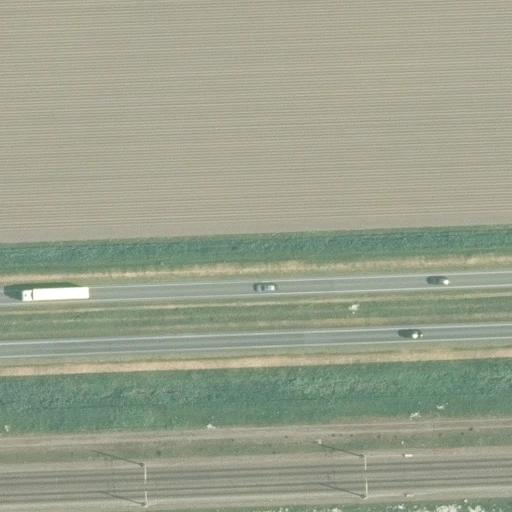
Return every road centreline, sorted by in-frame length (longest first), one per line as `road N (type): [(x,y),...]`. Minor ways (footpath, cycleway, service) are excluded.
road 1 (trunk): [(0,352),(511,332)]
road 2 (trunk): [(511,279),(0,298)]
road 3 (track): [(0,443),(511,425)]
